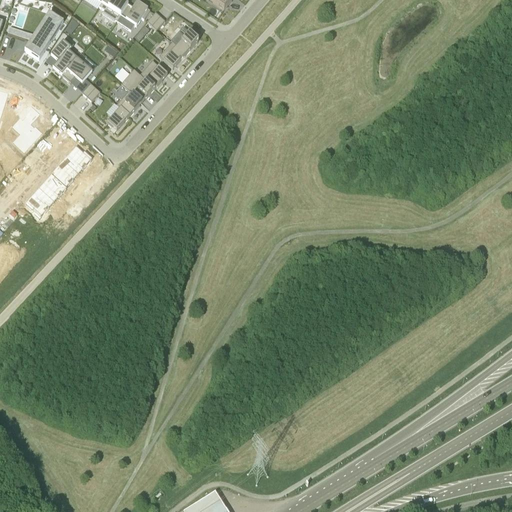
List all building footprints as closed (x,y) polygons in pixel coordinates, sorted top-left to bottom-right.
[(104,0),(101,6),(99,9),(104,13),(102,15),(115,24),(115,23),(117,24),(120,18),(128,7),(116,0),(104,0)] [(207,0),(223,13),(232,2),(228,0),(207,0)] [(120,18),(117,24),(131,33),(134,28),(136,29),(141,21),(144,22),(150,13),(137,5),(133,10),(128,7),(120,18)] [(25,51),(24,52),(39,62),(63,25),(49,15),(48,16),(34,38),(32,40),(32,41),(30,43),(25,51)] [(147,24),(152,29),(160,19),(155,15),(147,24)] [(156,33),(165,24),(160,19),(152,29),(156,33)] [(74,22),(66,32),(73,37),(81,27),(74,22)] [(190,35),(177,49),(176,49),(185,57),(198,44),(198,43),(194,40),(195,39),(190,35)] [(138,36),(134,40),(138,44),(142,40),(138,36)] [(176,49),(177,49),(172,45),(159,59),(172,71),(173,71),(175,68),(185,57),(176,49)] [(60,48),(52,57),(59,63),(58,65),(53,71),(62,79),(77,61),(79,58),(70,50),(67,54),(60,48)] [(112,60),(116,55),(111,51),(107,56),(112,60)] [(70,86),(75,80),(82,86),(83,85),(91,74),(77,61),(62,79),(70,86)] [(140,78),(154,91),(162,83),(167,77),(162,73),(152,64),(140,78)] [(133,72),(121,86),(127,92),(129,94),(137,101),(142,105),(146,100),(154,91),(140,78),(133,72)] [(82,96),(87,100),(95,91),(90,87),(82,96)] [(9,93),(0,90),(0,120),(1,121),(9,93)] [(100,95),(95,91),(87,100),(91,104),(100,95)] [(137,101),(129,94),(116,108),(120,111),(129,119),(139,108),(142,105),(137,101)] [(30,124),(39,114),(31,107),(13,126),(22,134),(14,142),(25,152),(42,133),(35,127),(35,128),(30,124)] [(107,125),(112,130),(113,130),(116,133),(117,132),(129,119),(120,111),(107,125)] [(62,161),(73,171),(77,166),(82,170),(92,159),(84,152),(83,154),(75,147),(62,161)] [(73,171),(62,161),(50,174),(51,175),(65,188),(73,179),(69,175),(73,171)] [(65,188),(51,175),(38,189),(48,198),(53,193),(58,198),(66,189),(65,188)] [(48,198),(38,189),(25,203),(32,209),(31,211),(39,218),(49,207),(45,203),(45,202),(48,198)] [(225,511),(214,494),(185,511),(225,511)]
